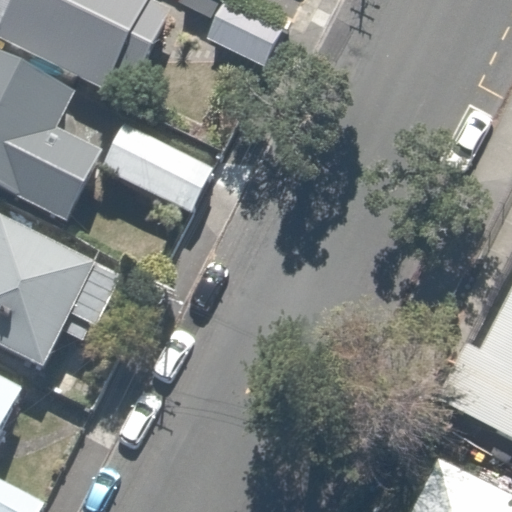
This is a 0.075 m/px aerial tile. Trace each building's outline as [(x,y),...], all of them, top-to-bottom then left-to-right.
[(0,0),(0,43),(119,100),(166,0),(0,0)] [(292,20),(252,0),(226,0),(206,40),(266,71),(292,20)] [(86,95),(0,54),(0,194),(32,210),(86,95)] [(217,161),(120,119),(95,177),(192,218),(217,161)] [(107,274),(0,222),(0,354),(56,381),(107,274)] [(511,235),(417,418),(511,471),(511,235)] [(31,511),(37,502),(0,483),(0,440),(22,396),(0,385),(0,511),(31,511)] [(466,511),(387,472),(366,511),(466,511)]
